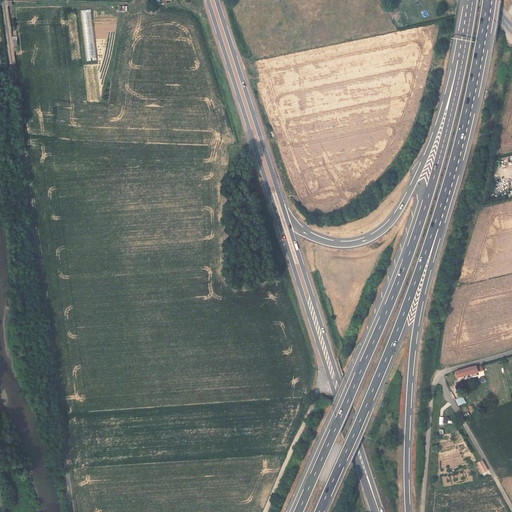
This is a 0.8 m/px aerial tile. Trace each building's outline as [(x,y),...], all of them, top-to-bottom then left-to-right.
[(95,60),(92,10),(83,10),(86,61),(95,60)] [(72,60),(81,59),(77,13),(71,14),(70,11),(67,11),(72,60)] [(459,378),(474,373),(478,373),(476,366),(457,372),(459,378)] [(456,399),(459,406),(466,402),(463,396),(456,399)] [(483,460),(480,461),(477,462),(479,466),(483,473),(485,472),(488,470),(483,460)]
